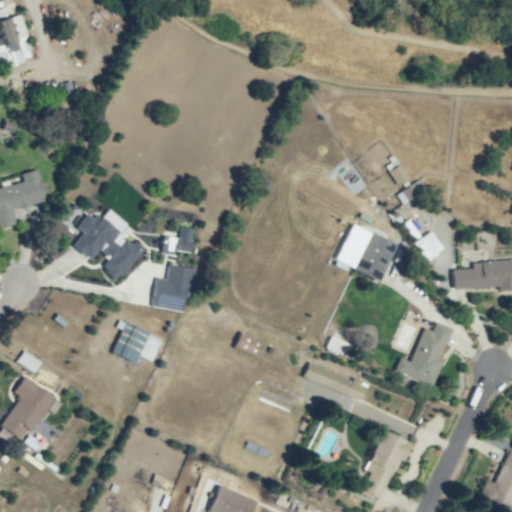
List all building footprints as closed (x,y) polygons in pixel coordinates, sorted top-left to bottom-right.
[(0,19),(19,13),(27,36),(0,44),(0,19)] [(18,41),(25,39),(29,51),(22,54),(18,41)] [(386,170),(398,163),(410,183),(417,179),(425,193),(400,208),(393,196),(399,192),(386,170)] [(19,173),(35,169),(43,202),(10,210),(14,224),(0,227),(0,187),(22,183),(19,173)] [(70,245),(83,229),(87,232),(98,217),(118,233),(115,236),(137,253),(117,279),(101,266),(106,259),(97,251),(90,260),(70,245)] [(350,224),(395,246),(377,284),(350,271),(362,246),(344,237),(350,224)] [(172,255),(173,250),(186,252),(190,229),(177,226),(175,237),(160,235),(157,253),(172,255)] [(417,238),(428,230),(441,249),(430,256),(417,238)] [(450,270),(469,269),(469,261),(511,259),(511,292),(497,293),(496,287),(451,289),(450,270)] [(152,277),(148,306),(179,311),(181,297),(185,297),(190,267),(165,264),(163,278),(152,277)] [(124,282),(131,267),(162,282),(155,297),(124,282)] [(123,321),(147,332),(132,364),(108,353),(123,321)] [(422,327),(430,331),(434,322),(451,329),(439,357),(442,358),(430,387),(391,371),(397,357),(407,361),(422,327)] [(238,332),(264,343),(257,359),(232,348),(238,332)] [(329,335),(350,345),(343,359),(322,350),(329,335)] [(62,339),(72,346),(65,357),(55,350),(62,339)] [(38,360),(19,350),(13,364),(31,373),(38,360)] [(306,361),(365,386),(358,402),(300,377),(306,361)] [(33,377),(47,387),(51,382),(37,373),(33,377)] [(21,376),(52,398),(29,431),(24,428),(16,439),(0,427),(0,420),(17,397),(10,391),(21,376)] [(382,431),(410,444),(401,462),(396,460),(377,501),(354,490),(382,431)] [(506,450),(511,452),(511,506),(509,511),(485,511),(471,505),(483,480),(490,483),(506,450)] [(15,471),(18,466),(26,471),(22,476),(15,471)] [(204,511),(216,485),(254,501),(249,511),(204,511)]
